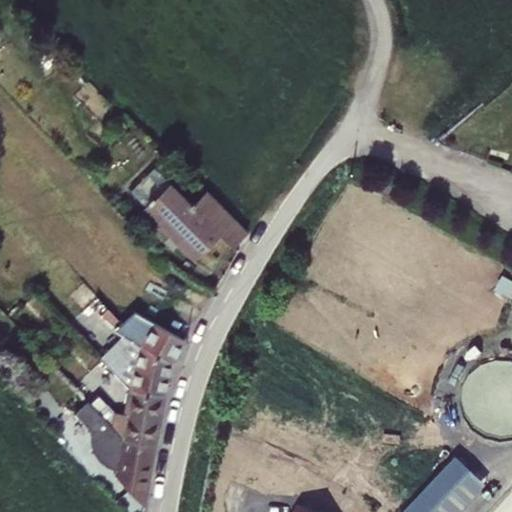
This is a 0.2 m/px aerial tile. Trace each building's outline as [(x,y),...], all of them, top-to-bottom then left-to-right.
[(231,242),(246,227),(206,189),(194,202),(155,163),(131,185),(172,228),(175,224),(186,236),(182,240),(197,254),(220,231),(231,242)] [(127,323),(134,330),(153,349),(176,360),(187,336),(143,311),(127,323)] [(153,349),(134,330),(107,356),(135,386),(170,393),(176,360),(153,349)] [(18,351),(2,365),(30,395),(45,380),(18,351)] [(94,402),(122,433),(160,443),(170,393),(135,386),(130,413),(117,408),(103,393),(94,402)] [(88,422),(90,430),(93,439),(98,446),(104,455),(108,459),(115,466),(121,470),(120,475),(150,502),(160,443),(122,433),(94,402),(91,400),(79,411),(88,422)] [(402,511),(458,511),(487,482),(457,454),(402,511)] [(298,511),(319,511),(304,503),(298,511)]
